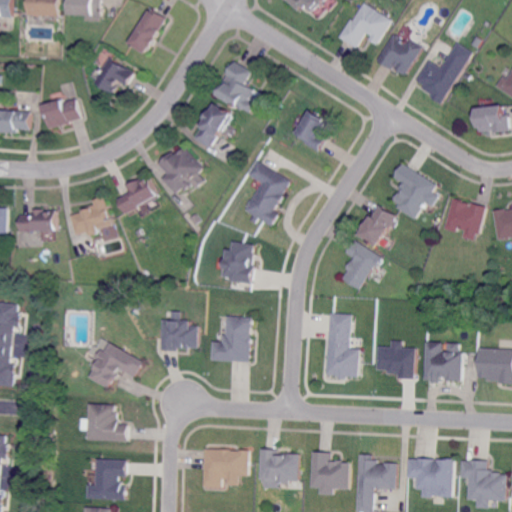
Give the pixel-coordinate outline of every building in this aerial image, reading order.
[(17,0),(17,15),(0,14),(0,0),(17,0)] [(63,0),(63,15),(32,13),(32,0),(63,0)] [(105,0),(104,17),(97,16),(97,14),(73,13),(73,0),(105,0)] [(327,0),(323,5),(322,3),(316,10),(306,3),(301,9),(290,0),(327,0)] [(396,21),(381,45),(373,40),(375,37),(370,33),(360,49),(343,38),(354,20),(357,21),(368,3),(396,21)] [(155,46),(152,45),(148,51),(133,41),(154,9),(170,17),(162,29),(163,30),(159,37),(160,37),(155,46)] [(412,44),(414,41),(426,48),(409,75),(398,69),(400,67),(398,65),(395,70),(381,61),(399,34),(405,38),(405,39),(412,44)] [(444,104),(434,98),(436,95),(426,89),(428,86),(420,81),(432,61),(444,69),(460,43),(476,53),(444,104)] [(130,83),(123,78),(120,84),(122,85),(117,92),(98,80),(113,56),(138,71),(130,83)] [(253,110),(246,106),(245,108),(225,96),(220,93),(225,84),(225,83),(226,81),(230,75),(231,74),(239,60),(241,61),(256,70),(257,70),(249,83),(257,88),(256,89),(251,98),(257,102),(253,110)] [(511,95),(499,87),(506,77),(510,80),(511,76),(511,95)] [(84,116),(72,120),(72,122),(63,124),(62,123),(53,125),(47,104),(66,98),(66,102),(79,98),(84,116)] [(213,145),(200,137),(200,136),(207,125),(206,125),(205,124),(210,116),(212,113),(219,102),(225,106),(234,112),(235,116),(231,121),(229,122),(227,122),(226,125),(223,130),(219,136),(213,145)] [(507,116),(511,116),(511,131),(496,133),(495,129),(481,131),(480,118),(479,108),(505,105),(507,116)] [(33,127),(20,126),(20,131),(0,130),(0,108),(21,109),(21,111),(34,112),(33,127)] [(322,152),(308,143),(310,140),(300,133),(314,110),(334,123),(326,136),(330,139),(322,152)] [(207,166),(200,173),(194,179),(195,180),(196,181),(188,188),(186,185),(183,188),(180,190),(168,177),(167,177),(172,172),(166,165),(164,163),(176,151),(178,153),(179,153),(180,152),(182,150),(183,151),(188,146),(207,166)] [(282,205),(280,205),(276,211),(282,214),(275,227),(249,211),(251,208),(249,207),(253,201),(255,202),(266,184),(252,176),(261,161),(294,182),(285,196),(287,197),(282,205)] [(441,197),(434,208),(428,204),(417,221),(399,208),(401,205),(395,201),(401,192),(403,194),(404,192),(401,189),(406,183),(396,177),(406,163),(439,186),(434,193),(441,197)] [(161,195),(157,197),(147,203),(130,212),(122,197),(123,197),(132,192),(133,191),(130,185),(137,181),(139,180),(141,179),(144,177),(145,179),(151,176),(161,195)] [(102,230),(102,232),(94,234),(93,229),(91,230),(80,233),(80,232),(75,214),(84,211),(83,207),(97,203),(96,199),(101,198),(107,196),(115,224),(101,228),(102,230)] [(473,206),(474,203),(489,207),(482,235),(478,234),(477,241),(465,238),(467,230),(460,228),(459,232),(447,229),(455,198),(464,200),(463,201),(472,203),(471,206),(473,206)] [(399,217),(379,248),(361,235),(365,229),(364,228),(369,222),(373,216),(375,217),(382,205),(399,217)] [(0,210),(1,210),(1,206),(7,206),(11,206),(9,243),(4,242),(0,242),(0,210)] [(46,209),(48,209),(49,209),(58,209),(59,228),(51,228),(24,229),(24,220),(24,214),(25,214),(35,213),(35,207),(46,207),(46,209)] [(511,240),(506,241),(506,239),(501,240),(496,211),(508,209),(508,211),(511,210),(511,240)] [(380,268),(377,266),(362,289),(346,279),(351,271),(349,270),(356,258),(349,253),(357,240),(386,259),(380,268)] [(256,254),(258,255),(256,266),(258,266),(255,285),(233,281),(233,278),(228,277),(225,277),(228,261),(230,250),(235,251),(236,242),(258,246),(256,254)] [(0,302),(3,303),(3,301),(19,303),(18,310),(22,311),(22,313),(22,316),(21,324),(19,324),(16,324),(15,325),(15,332),(15,333),(12,357),(12,358),(11,363),(17,363),(17,364),(17,366),(16,375),(16,378),(15,384),(0,382),(0,302)] [(184,321),(194,322),(194,326),(202,326),(201,349),(192,348),(192,350),(180,349),(180,352),(165,351),(166,320),(175,320),(175,312),(184,312),(184,321)] [(361,378),(349,377),(349,380),(341,380),(341,376),(328,375),(333,314),(355,315),(353,349),(363,350),(361,378)] [(255,328),(254,328),(253,338),(255,338),(254,348),(253,363),(230,361),(214,360),(216,342),(225,343),(226,335),(229,335),(230,316),(256,318),(255,328)] [(393,345),(379,345),(379,370),(400,371),(400,377),(417,378),(418,347),(404,346),(404,340),(393,339),(393,345)] [(147,363),(142,372),(141,371),(138,377),(123,369),(121,373),(123,374),(119,381),(118,381),(113,389),(93,378),(103,361),(100,358),(105,350),(108,352),(113,343),(147,363)] [(450,353),(450,344),(462,344),(462,353),(466,353),(466,381),(450,381),(450,377),(445,377),(445,383),(436,383),(436,381),(429,381),(430,343),(446,343),(446,352),(450,353)] [(511,384),(502,384),(502,382),(489,381),(489,379),(481,378),(482,349),(511,349),(511,384)] [(131,442),(101,440),(96,440),(92,440),(93,404),(119,405),(119,411),(121,411),(120,419),(122,419),(122,424),(132,425),(131,442)] [(0,511),(0,433),(7,434),(6,442),(10,443),(9,445),(9,446),(9,447),(8,456),(8,457),(3,456),(2,460),(2,464),(2,465),(1,476),(0,482),(0,494),(4,495),(4,497),(3,507),(2,510),(2,511),(0,511)] [(233,451),(242,451),(252,451),(251,477),(242,476),(242,486),(232,485),(229,485),(230,480),(224,479),(224,489),(206,488),(208,449),(222,450),(223,449),(231,449),(233,449),(233,451)] [(288,456),(288,454),(303,455),(301,482),(293,481),(293,484),(282,484),(281,488),(266,487),(267,480),(262,480),(264,449),(281,450),(281,455),(288,456)] [(340,462),(340,460),(345,461),(345,463),(353,463),(352,489),(337,489),(336,495),(322,494),(322,488),(313,488),(315,452),(335,453),(334,462),(340,462)] [(388,466),(388,464),(401,464),(399,489),(378,488),(376,511),(360,511),(363,455),(375,455),(374,461),(380,461),(380,466),(388,466)] [(438,461),(440,461),(440,460),(449,460),(449,459),(458,460),(456,498),(444,497),(444,496),(437,496),(437,498),(426,497),(427,490),(421,490),(422,479),(412,479),(413,460),(421,460),(421,459),(438,460),(438,461)] [(130,477),(122,477),(122,482),(125,482),(125,487),(129,487),(128,500),(92,498),(92,485),(100,485),(101,460),(130,461),(130,477)] [(492,470),(497,470),(497,473),(505,474),(505,475),(511,476),(510,502),(494,501),(493,509),(481,508),(481,501),(472,500),(473,479),(465,478),(466,461),(474,462),(474,460),(493,461),(492,470)]
